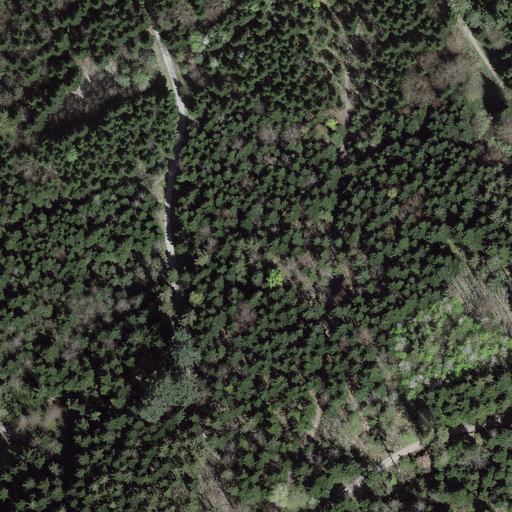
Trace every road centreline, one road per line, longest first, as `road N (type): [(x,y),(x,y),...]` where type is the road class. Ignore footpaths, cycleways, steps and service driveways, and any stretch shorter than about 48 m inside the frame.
road 1 (track): [(279,511),(300,473),(320,397),(344,93),(362,27),(382,0)]
road 2 (track): [(151,0),(181,101),(181,282),(195,383),(241,511)]
road 3 (track): [(511,420),(451,430),(318,511)]
road 4 (track): [(175,511),(0,428)]
